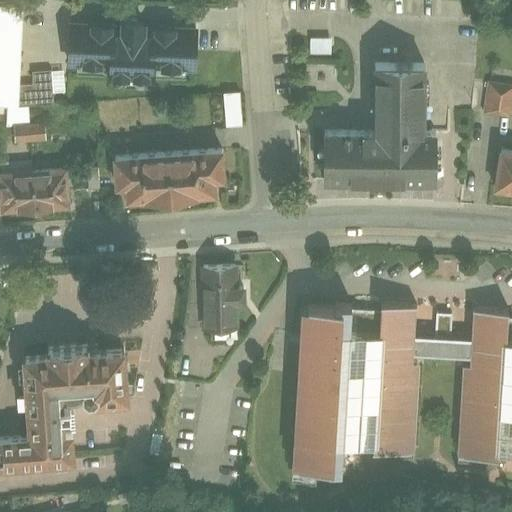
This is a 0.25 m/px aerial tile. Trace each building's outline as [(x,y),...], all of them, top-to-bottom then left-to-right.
[(195,26),(67,23),(66,71),(109,72),(109,83),(151,84),(152,73),(194,74),(195,26)] [(330,39),(307,40),(307,55),(330,54),(330,39)] [(323,125),(323,185),(434,184),(433,125),(426,125),(426,56),(374,56),(374,125),(323,125)] [(50,72),(31,73),(32,85),(19,85),(20,106),(50,105),(50,72)] [(481,116),(509,120),(511,96),(511,86),(486,83),(481,116)] [(238,94),(222,96),(224,130),(240,129),(238,94)] [(44,123),(10,125),(11,144),(45,142),(44,123)] [(114,189),(125,188),(126,204),(214,198),(213,182),(226,182),(223,141),(111,149),(114,189)] [(511,149),(500,148),(494,191),(511,193),(511,149)] [(65,159),(0,162),(0,216),(68,213),(65,159)] [(236,264),(198,265),(200,333),(238,332),(237,306),(244,306),(244,284),(237,284),(236,264)] [(344,305),(288,302),(278,471),(331,474),(333,449),(412,453),(417,359),(457,361),(452,456),(511,459),(511,334),(497,334),(499,310),(473,309),(471,335),(415,331),(416,302),(373,300),(371,326),(343,324),(344,305)] [(46,347),(22,349),(27,430),(0,431),(0,465),(74,461),(72,428),(65,428),(63,387),(83,386),(84,403),(129,401),(126,343),(93,345),(92,337),(46,340),(46,347)]
